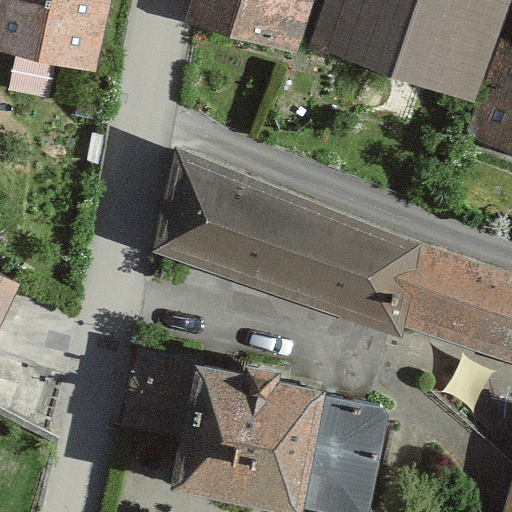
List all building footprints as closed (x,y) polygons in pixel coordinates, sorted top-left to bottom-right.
[(110,0),(0,0),(0,53),(93,75),(110,0)] [(293,48),(307,0),(184,0),(180,13),(293,48)] [(325,0),(313,37),(475,93),(507,0),(325,0)] [(511,33),(503,31),(470,131),(511,144),(511,33)] [(423,212),(180,142),(151,244),(394,313),(419,233),(423,212)] [(511,260),(419,233),(394,313),(511,348),(511,260)] [(0,329),(25,278),(0,265),(0,329)] [(362,511),(388,386),(138,336),(123,412),(175,423),(164,475),(347,511),(362,511)]
